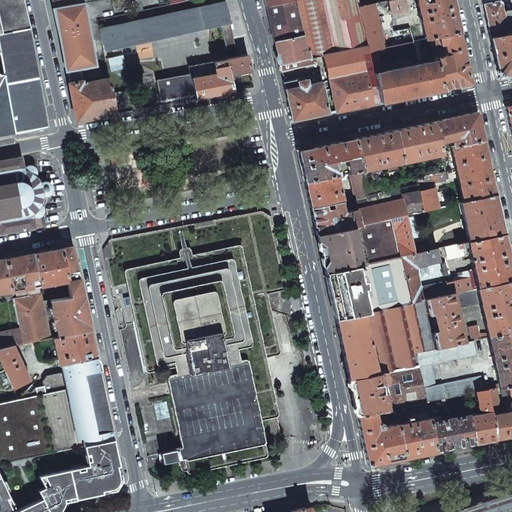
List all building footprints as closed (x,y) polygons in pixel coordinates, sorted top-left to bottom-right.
[(0,0),(0,33),(27,28),(24,13),(20,0),(0,0)] [(264,0),(274,41),(303,35),(307,50),(309,50),(311,58),(323,55),(367,46),(358,7),(356,0),(264,0)] [(404,0),(389,0),(387,1),(390,14),(406,10),(404,0)] [(416,0),(424,39),(424,40),(430,38),(438,37),(459,32),(453,7),(451,0),(416,0)] [(497,1),(483,4),(487,23),(490,37),(506,34),(504,23),(502,11),(500,2),(499,1),(498,1),(497,1)] [(225,2),(100,29),(105,51),(221,26),(230,24),(225,2)] [(373,3),(358,7),(367,46),(368,51),(379,48),(383,48),(373,3)] [(83,4),(53,9),(66,70),(67,70),(69,83),(82,81),(83,81),(80,68),(95,65),(83,4)] [(511,9),(502,11),(504,23),(511,21),(511,9)] [(230,24),(221,26),(226,49),(235,47),(231,32),(230,24)] [(409,27),(393,31),(396,45),(412,41),(409,27)] [(0,74),(3,74),(14,133),(22,131),(46,127),(27,28),(0,33),(0,74)] [(459,32),(438,37),(440,45),(445,44),(446,50),(446,54),(443,55),(443,57),(434,59),(435,61),(441,90),(458,86),(470,83),(464,55),(459,32)] [(511,32),(506,34),(490,37),(494,56),(497,68),(497,72),(504,76),(511,74),(511,32)] [(303,35),(274,41),(277,59),(278,64),(311,58),(309,50),(307,50),(303,35)] [(438,37),(430,38),(432,47),(440,45),(438,37)] [(367,46),(323,55),(335,112),(355,108),(371,104),(360,52),(368,51),(367,46)] [(368,51),(360,52),(371,104),(380,102),(374,74),(378,73),(379,48),(368,51)] [(236,57),(226,59),(229,76),(247,72),(250,71),(247,59),(246,55),(236,57)] [(213,73),(190,78),(193,94),(194,99),(233,91),(229,76),(226,59),(211,62),(213,73)] [(378,73),(374,74),(380,102),(429,92),(441,90),(435,61),(397,69),(391,71),(378,73)] [(211,62),(187,66),(189,74),(190,78),(213,73),(211,62)] [(0,135),(14,133),(3,74),(0,74),(0,135)] [(189,74),(156,81),(160,100),(193,94),(190,78),(189,74)] [(72,102),(75,121),(115,114),(111,94),(108,79),(82,84),(82,81),(69,83),(72,102)] [(296,79),(282,82),(283,86),(284,89),(298,86),(297,81),(296,79)] [(298,86),(284,89),(291,122),(311,117),(328,113),(321,81),(308,84),(307,79),(297,81),(298,86)] [(111,94),(115,114),(131,111),(128,91),(111,94)] [(433,122),(438,144),(447,141),(450,136),(452,136),(454,146),(483,140),(477,113),(475,112),(444,119),(433,122)] [(393,130),(400,162),(440,153),(438,144),(433,122),(411,127),(393,130)] [(354,139),(361,170),(400,162),(393,130),(371,135),(354,139)] [(297,152),(304,182),(335,175),(334,171),(332,161),(336,161),(336,162),(341,161),(340,160),(345,159),(348,173),(361,171),(361,170),(354,139),(323,145),(298,151),(297,152)] [(450,147),(463,202),(495,195),(488,166),(483,140),(454,146),(450,147)] [(0,234),(35,228),(33,216),(35,217),(37,217),(39,217),(40,216),(41,215),(42,214),(43,212),(43,209),(42,209),(42,208),(41,206),(43,195),(44,196),(46,196),(49,195),(50,193),(51,191),(51,190),(51,187),(51,186),(50,185),(49,183),(47,183),(44,183),(41,184),(35,176),(35,174),(35,171),(35,169),(33,167),(32,166),(28,166),(25,168),(24,168),(24,169),(21,157),(0,160),(0,234)] [(348,173),(354,199),(366,197),(364,188),(361,171),(348,173)] [(416,177),(417,185),(445,179),(443,172),(416,177)] [(309,207),(341,200),(336,178),(335,176),(335,175),(304,182),(305,188),(309,207)] [(366,197),(368,206),(402,199),(401,193),(418,189),(417,185),(416,177),(404,180),(364,188),(366,197)] [(419,191),(423,210),(438,207),(434,188),(419,191)] [(402,199),(405,214),(423,210),(419,191),(418,189),(401,193),(402,199)] [(466,227),(469,241),(503,234),(498,211),(495,195),(463,202),(460,202),(464,218),(461,219),(462,221),(464,221),(465,225),(463,225),(463,228),(466,227)] [(356,209),(360,224),(363,223),(390,218),(405,214),(402,199),(368,206),(356,209)] [(341,200),(309,207),(312,219),(343,212),(341,200)] [(343,212),(312,219),(315,231),(315,234),(317,233),(351,226),(357,225),(360,224),(356,209),(343,212)] [(102,250),(118,326),(126,324),(136,322),(126,271),(238,247),(249,296),(267,293),(287,289),(271,217),(261,211),(110,240),(102,250)] [(399,256),(401,256),(414,253),(412,244),(405,214),(390,218),(394,232),(396,241),(399,256)] [(357,225),(366,264),(399,256),(396,241),(394,232),(390,218),(363,223),(360,224),(357,225)] [(366,264),(357,225),(351,226),(317,233),(322,252),(326,272),(356,266),(359,265),(360,265),(365,264),(366,264)] [(466,242),(472,270),(476,288),(511,280),(511,273),(508,255),(503,234),(469,241),(466,242)] [(414,253),(430,250),(428,241),(412,244),(414,253)] [(67,282),(71,296),(73,308),(84,306),(72,251),(67,247),(64,248),(61,248),(67,282)] [(175,415),(187,470),(190,472),(263,455),(265,453),(262,441),(257,418),(274,414),(270,394),(258,397),(250,361),(262,358),(249,296),(238,247),(126,271),(136,322),(147,371),(175,365),(177,375),(185,411),(177,413),(175,415)] [(41,252),(33,254),(39,287),(67,282),(61,248),(56,249),(41,252)] [(447,294),(444,284),(444,282),(419,287),(414,266),(439,261),(437,248),(430,250),(414,253),(401,256),(411,302),(423,300),(447,294)] [(5,259),(11,292),(28,289),(39,287),(33,254),(19,256),(5,259)] [(363,280),(364,287),(362,288),(367,312),(403,304),(411,302),(401,256),(399,256),(366,264),(365,264),(360,265),(359,265),(356,266),(360,280),(363,280)] [(1,259),(0,259),(0,293),(11,292),(5,259),(1,259)] [(444,282),(444,281),(439,261),(414,266),(419,287),(444,282)] [(329,296),(334,319),(361,313),(367,312),(362,288),(364,287),(363,280),(360,280),(356,266),(326,272),(324,273),(329,296)] [(453,282),(451,282),(447,283),(444,284),(447,294),(453,293),(476,288),(472,270),(462,272),(463,276),(452,278),(453,282)] [(487,334),(487,337),(511,331),(511,280),(476,288),(480,303),(487,334)] [(26,296),(35,342),(52,338),(89,331),(87,320),(84,306),(73,308),(71,296),(42,302),(39,287),(28,289),(29,296),(26,296)] [(453,293),(455,308),(480,303),(476,288),(453,293)] [(249,296),(262,358),(278,354),(279,352),(267,293),(249,296)] [(430,333),(433,348),(463,342),(455,308),(453,293),(447,294),(423,300),(426,314),(434,313),(435,322),(438,331),(430,333)] [(13,299),(19,329),(21,344),(35,342),(26,296),(13,299)] [(403,304),(414,352),(433,348),(430,333),(426,314),(423,300),(411,302),(403,304)] [(361,313),(375,374),(379,373),(385,372),(417,365),(414,352),(403,304),(367,312),(361,313)] [(344,363),(348,379),(375,374),(361,313),(334,319),(338,333),(341,348),(344,363)] [(468,327),(471,340),(473,340),(479,338),(476,325),(468,327)] [(19,329),(0,332),(0,348),(13,346),(21,344),(19,329)] [(89,331),(52,338),(59,366),(60,366),(95,357),(92,344),(89,331)] [(498,384),(498,388),(501,387),(506,386),(511,385),(511,331),(487,337),(498,384)] [(417,365),(425,401),(462,394),(475,392),(484,390),(481,376),(435,386),(430,364),(476,354),(473,340),(471,340),(463,342),(433,348),(414,352),(417,365)] [(0,348),(0,360),(13,388),(30,381),(13,346),(0,348)] [(0,464),(49,453),(112,439),(110,428),(97,369),(95,357),(60,366),(61,372),(46,376),(42,382),(43,386),(35,388),(32,385),(22,394),(23,398),(0,402),(0,464)] [(250,361),(258,397),(270,394),(262,358),(250,361)] [(389,394),(391,408),(405,405),(425,401),(417,365),(385,372),(388,383),(381,384),(379,385),(381,390),(382,390),(383,395),(389,394)] [(379,373),(381,384),(388,383),(385,372),(379,373)] [(352,398),(355,415),(373,411),(377,411),(380,410),(386,409),(383,395),(382,390),(381,390),(379,385),(381,384),(379,373),(375,374),(348,379),(352,398)] [(167,377),(175,415),(177,413),(185,411),(177,375),(167,377)] [(486,389),(489,405),(496,404),(497,401),(494,388),(493,388),(486,389)] [(475,392),(479,408),(482,411),(490,409),(489,405),(486,389),(484,390),(475,392)] [(405,405),(407,415),(427,411),(425,401),(405,405)] [(367,465),(404,458),(396,424),(377,428),(375,419),(373,411),(355,415),(362,444),(367,465)] [(491,416),(496,440),(507,438),(511,437),(511,417),(511,412),(491,416)] [(468,417),(474,444),(487,442),(496,440),(491,416),(490,413),(468,417)] [(257,418),(262,441),(277,438),(278,436),(274,414),(257,418)] [(429,422),(435,452),(456,448),(474,444),(468,417),(468,415),(429,422)] [(396,424),(404,458),(435,452),(429,422),(428,417),(396,424)] [(49,453),(71,500),(109,492),(108,489),(110,488),(113,487),(115,486),(116,484),(117,483),(118,480),(118,477),(117,475),(120,474),(112,439),(49,453)] [(164,465),(180,462),(177,451),(162,454),(164,465)] [(59,511),(63,502),(71,500),(49,453),(0,464),(0,511),(59,511)] [(115,491),(121,480),(120,474),(117,475),(118,477),(118,480),(117,483),(116,484),(115,486),(113,487),(110,488),(108,489),(109,492),(115,491)]
